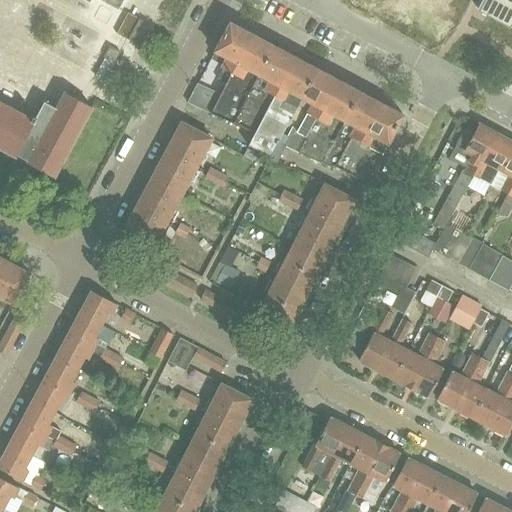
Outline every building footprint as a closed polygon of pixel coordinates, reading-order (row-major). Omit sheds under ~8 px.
[(85,0),(89,2),(90,0),(99,0),(118,10),(123,0),(85,0)] [(483,0),(478,10),(483,12),(486,14),(510,27),(510,26),(511,22),(511,4),(504,0),(483,0)] [(137,18),(128,13),(127,15),(117,34),(126,39),(137,18)] [(138,45),(145,31),(149,24),(137,18),(126,39),(138,45)] [(216,78),(226,83),(231,72),(251,33),(230,22),(211,59),(223,65),(216,78)] [(273,45),(251,33),(231,72),(226,83),(220,94),(211,114),(233,124),(273,45)] [(109,45),(103,56),(105,57),(115,62),(120,51),(109,45)] [(293,55),(273,45),(233,124),(254,134),(293,55)] [(293,55),(254,134),(248,146),(271,156),(278,143),(317,68),(293,55)] [(95,75),(105,80),(115,62),(105,57),(95,75)] [(337,79),(317,68),(278,143),(299,153),(337,79)] [(299,153),(335,169),(352,137),(360,141),(380,102),(337,79),(299,153)] [(198,84),(187,103),(211,114),(220,94),(198,84)] [(0,147),(14,155),(15,154),(28,161),(27,164),(52,177),(91,106),(65,92),(57,108),(45,101),(44,100),(35,117),(33,115),(31,119),(0,102),(0,147)] [(352,137),(335,169),(368,184),(404,115),(380,102),(360,141),(352,137)] [(166,151),(197,168),(212,139),(181,122),(166,151)] [(473,176),(496,133),(479,123),(474,131),(467,128),(458,145),(465,149),(464,151),(473,155),(464,171),(463,170),(442,210),(452,215),(473,176)] [(491,185),(511,145),(511,141),(496,133),(473,176),(491,185)] [(284,147),(278,144),(270,159),(276,163),(284,147)] [(499,190),(507,194),(508,194),(511,186),(511,145),(491,185),(499,190)] [(252,161),(256,153),(246,148),(242,156),(252,161)] [(182,195),(197,168),(166,151),(151,178),(182,195)] [(204,178),(214,182),(219,172),(210,167),(204,178)] [(228,177),(219,172),(214,182),(223,187),(228,177)] [(167,223),(182,195),(151,178),(136,206),(167,223)] [(339,232),(356,200),(324,184),(317,197),(307,216),(339,232)] [(511,186),(508,194),(507,194),(498,211),(507,216),(511,205),(511,186)] [(289,193),(284,203),(297,209),(302,199),(289,193)] [(167,223),(136,206),(120,234),(151,251),(167,223)] [(322,264),(339,232),(307,216),(291,247),(322,264)] [(180,222),(175,233),(184,238),(190,227),(180,222)] [(451,258),(465,233),(446,224),(436,243),(433,248),(451,258)] [(433,248),(436,243),(405,227),(397,241),(428,257),(433,248)] [(483,243),(465,233),(451,258),(470,268),(483,243)] [(483,243),(470,268),(490,278),(503,254),(483,243)] [(291,247),(275,278),(306,295),(322,264),(291,247)] [(381,272),(407,285),(416,267),(390,254),(381,272)] [(511,258),(504,254),(491,279),(510,289),(511,284),(511,258)] [(261,257),(255,266),(265,272),(271,262),(261,257)] [(2,258),(0,261),(0,298),(12,305),(30,273),(2,258)] [(198,286),(152,261),(147,272),(193,296),(198,286)] [(230,267),(219,261),(210,279),(216,281),(215,282),(230,290),(240,271),(230,267)] [(291,325),(306,295),(275,278),(259,309),(291,325)] [(442,285),(431,280),(425,290),(423,289),(417,299),(431,306),(442,285)] [(442,285),(431,306),(441,312),(453,291),(442,285)] [(112,314),(117,304),(91,290),(79,312),(102,324),(108,312),(112,314)] [(246,324),(251,314),(206,290),(200,300),(246,324)] [(451,315),(471,325),(472,323),(476,317),(480,309),(481,306),(461,296),(451,315)] [(357,317),(359,318),(368,323),(373,312),(363,307),(357,317)] [(130,323),(135,314),(126,309),(121,318),(130,323)] [(381,337),(388,323),(393,314),(384,309),(368,340),(370,341),(360,360),(377,370),(391,343),(381,337)] [(480,309),(476,317),(472,323),(481,327),(488,313),(480,309)] [(95,336),(102,324),(79,312),(67,335),(93,348),(99,338),(95,336)] [(16,313),(0,344),(0,352),(6,356),(26,318),(16,313)] [(400,347),(407,333),(412,324),(404,319),(391,343),(377,370),(395,379),(409,352),(400,347)] [(173,334),(163,328),(151,350),(162,356),(173,334)] [(411,388),(438,337),(429,333),(417,356),(409,352),(395,379),(411,388)] [(93,348),(67,335),(56,356),(78,368),(84,356),(88,358),(93,348)] [(438,337),(411,388),(429,397),(443,370),(434,365),(446,342),(438,337)] [(192,356),(221,372),(226,362),(199,348),(199,347),(180,338),(168,361),(185,370),(192,356)] [(99,358),(108,363),(114,353),(105,348),(99,358)] [(437,399),(455,408),(482,357),(473,352),(467,362),(460,376),(451,372),(437,399)] [(114,353),(108,363),(117,368),(123,357),(114,353)] [(72,379),(78,368),(56,356),(44,379),(70,392),(76,382),(72,379)] [(473,417),(487,390),(478,385),(485,371),(490,361),(482,357),(455,408),(473,417)] [(473,417),(490,426),(511,383),(511,373),(507,371),(502,381),(495,394),(487,390),(473,417)] [(65,402),(70,392),(44,379),(32,401),(54,412),(61,400),(65,402)] [(189,445),(220,462),(253,399),(221,383),(189,445)] [(511,383),(490,426),(507,435),(511,425),(511,383)] [(199,399),(190,395),(181,390),(175,401),(194,410),(199,399)] [(85,407),(90,396),(81,391),(76,402),(85,407)] [(90,396),(85,407),(94,411),(99,401),(90,396)] [(48,424),(54,412),(32,401),(20,423),(47,436),(55,440),(52,445),(61,450),(67,439),(59,435),(61,431),(48,424)] [(323,474),(334,454),(348,426),(331,417),(328,422),(320,437),(318,436),(307,458),(302,468),(311,473),(313,469),(323,474)] [(41,446),(47,436),(20,423),(9,444),(31,456),(38,444),(41,446)] [(342,458),(351,463),(365,435),(348,426),(334,454),(323,474),(321,478),(330,482),(342,458)] [(348,490),(357,494),(383,444),(365,435),(351,463),(360,468),(348,490)] [(76,444),(67,439),(61,450),(70,455),(76,444)] [(31,456),(9,444),(0,460),(0,468),(23,481),(29,470),(25,468),(31,456)] [(386,481),(400,453),(383,444),(357,494),(365,499),(377,476),(386,481)] [(164,511),(194,511),(220,462),(189,445),(156,508),(164,511)] [(144,463),(153,467),(162,471),(168,460),(139,447),(137,452),(147,456),(144,463)] [(112,454),(103,474),(114,479),(123,459),(112,454)] [(401,511),(426,467),(407,457),(393,485),(403,490),(391,511),(401,511)] [(413,511),(420,499),(429,503),(443,476),(426,467),(401,511),(413,511)] [(28,483),(39,489),(45,479),(34,473),(28,483)] [(435,511),(447,511),(461,485),(443,476),(429,503),(438,508),(435,511)] [(0,477),(0,506),(3,508),(10,496),(31,507),(36,497),(0,477)] [(468,511),(478,494),(461,485),(447,511),(468,511)] [(274,509),(279,511),(300,511),(307,501),(284,488),(274,509)] [(310,496),(307,501),(300,511),(313,511),(320,501),(310,496)] [(500,511),(503,507),(485,498),(477,511),(500,511)]
